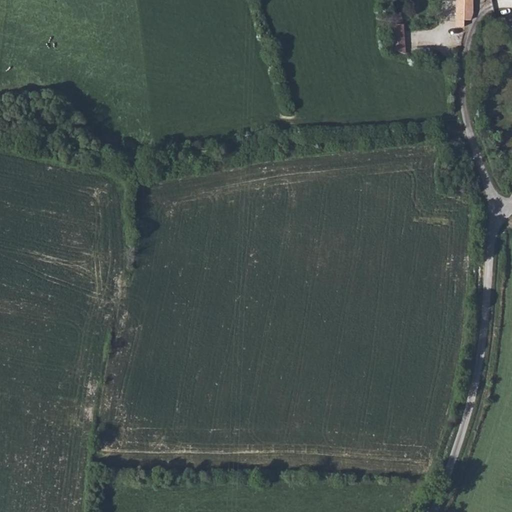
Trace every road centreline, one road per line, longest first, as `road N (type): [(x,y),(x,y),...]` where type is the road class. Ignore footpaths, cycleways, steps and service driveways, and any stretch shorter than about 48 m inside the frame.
road 1 (unclassified): [(433,511),(476,367),(497,213)]
road 2 (unclassified): [(497,213),(463,128),(460,79),(469,33)]
